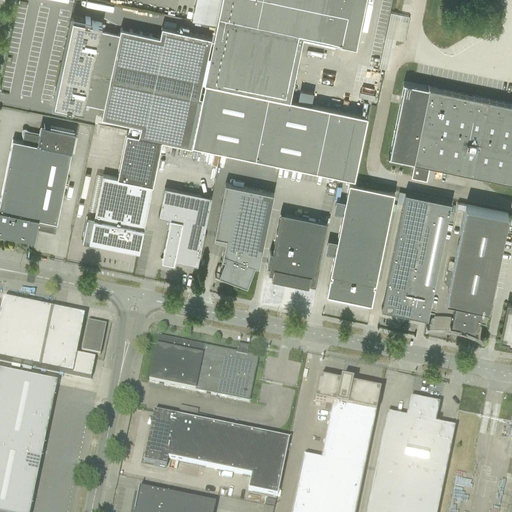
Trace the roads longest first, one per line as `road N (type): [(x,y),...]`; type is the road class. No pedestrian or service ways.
road 1 (unclassified): [(136,299),(511,375)]
road 2 (unknown): [(417,49),(390,70),(371,167),(511,204)]
road 3 (unclassified): [(91,511),(136,299)]
road 4 (unknown): [(285,329),(266,410),(144,390)]
road 5 (unknown): [(318,336),(282,511)]
road 6 (unknown): [(363,511),(381,417),(405,353)]
road 7 (unknown): [(252,322),(278,200),(312,188)]
road 8 (unknown): [(101,464),(219,490),(241,511)]
road 9 (unclassified): [(0,271),(136,299)]
road 10 (unknown): [(57,511),(87,394)]
